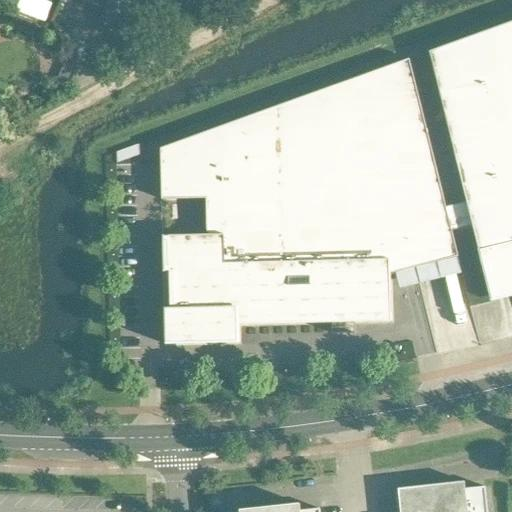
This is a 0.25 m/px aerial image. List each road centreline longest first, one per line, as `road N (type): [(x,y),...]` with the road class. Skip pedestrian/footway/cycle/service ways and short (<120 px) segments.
road 1 (secondary): [(177,439),(349,421),(511,388)]
road 2 (track): [(257,0),(0,145)]
road 3 (secondary): [(0,434),(177,439)]
